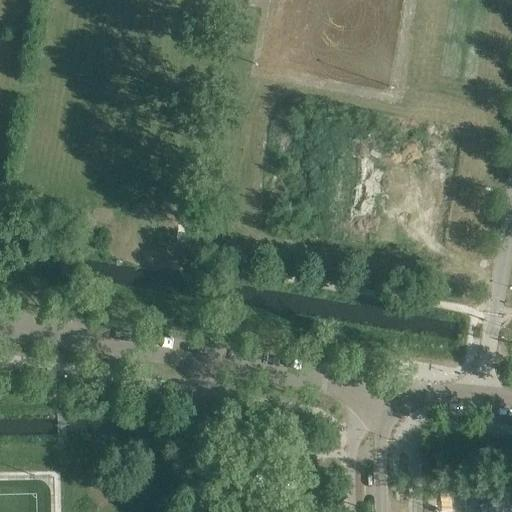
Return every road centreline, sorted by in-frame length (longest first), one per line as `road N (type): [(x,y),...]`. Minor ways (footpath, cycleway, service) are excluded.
road 1 (unclassified): [(0,325),(379,387)]
road 2 (unclassified): [(379,387),(511,401)]
road 3 (unclassified): [(381,511),(379,387)]
